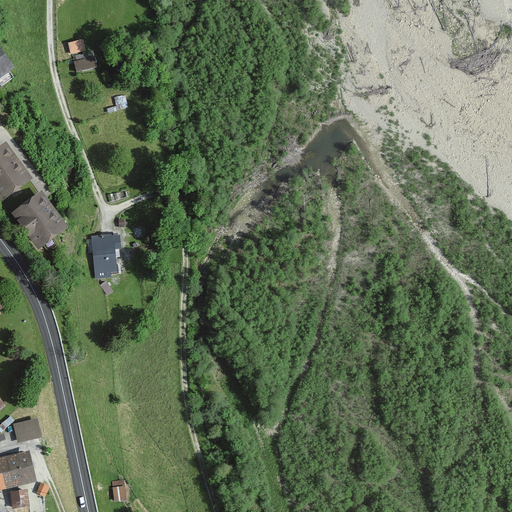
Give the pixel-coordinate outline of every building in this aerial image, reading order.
[(69,43),(71,54),(83,51),(82,40),(69,43)] [(0,46),(0,83),(16,73),(0,46)] [(74,59),(78,72),(98,66),(95,54),(74,59)] [(133,61),(116,61),(116,78),(133,78),(133,61)] [(109,72),(102,76),(105,83),(113,79),(109,72)] [(7,147),(0,151),(0,191),(8,204),(34,186),(7,147)] [(42,195),(17,215),(24,224),(36,240),(45,251),(70,231),(42,195)] [(119,271),(115,237),(91,240),(95,274),(119,271)] [(35,415),(14,423),(21,444),(43,437),(35,415)] [(0,489),(38,481),(31,451),(0,458),(0,489)] [(124,480),(111,482),(114,502),(127,500),(124,480)] [(50,487),(41,482),(36,492),(45,497),(50,487)] [(33,505),(31,490),(10,492),(11,507),(33,505)]
